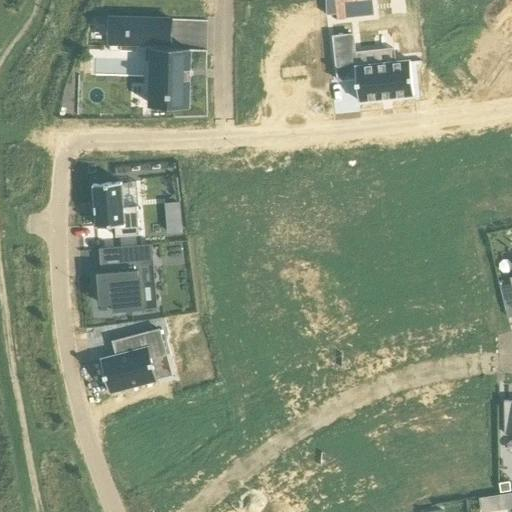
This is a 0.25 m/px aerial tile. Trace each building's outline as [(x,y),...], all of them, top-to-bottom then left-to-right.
[(326,0),(327,15),(338,14),(336,0),(326,0)] [(111,19),(110,43),(111,43),(147,44),(146,60),(152,61),(151,105),(189,106),(190,80),(190,78),(189,78),(190,70),(190,69),(191,51),(170,50),(170,45),(171,45),(172,20),(147,19),(111,18),(111,19)] [(439,87),(497,79),(495,64),(511,61),(511,34),(511,30),(484,34),(485,46),(435,52),(439,87)] [(357,80),(360,103),(416,96),(411,61),(395,63),(393,50),(375,52),(377,65),(357,68),(353,36),(334,39),(339,82),(357,80)] [(269,71),(250,72),(252,104),(305,100),(304,87),(318,86),(315,44),(298,45),(299,65),(269,67),(269,71)] [(493,143),(441,153),(449,185),(461,183),(466,200),(493,194),(489,177),(501,175),(493,143)] [(403,157),(368,161),(374,210),(395,208),(397,222),(433,218),(428,177),(427,177),(405,179),(403,157)] [(202,192),(190,193),(191,221),(205,220),(204,209),(257,207),(255,170),(201,172),(202,192)] [(323,171),(277,175),(280,207),(324,203),(326,219),(343,218),(341,190),(325,191),(323,171)] [(124,208),(122,183),(122,182),(106,183),(106,182),(97,182),(98,184),(94,184),(94,185),(96,206),(96,207),(96,213),(96,214),(97,225),(97,226),(115,225),(116,237),(140,235),(138,207),(124,208)] [(184,232),(183,220),(167,222),(168,234),(184,232)] [(445,230),(437,232),(440,245),(448,243),(445,230)] [(153,244),(100,248),(102,272),(98,273),(100,304),(113,303),(114,311),(142,309),(138,261),(154,260),(153,244)] [(191,329),(200,327),(196,314),(180,318),(183,327),(191,329)] [(119,354),(102,358),(111,392),(159,379),(154,358),(168,354),(161,328),(116,340),(119,354)] [(501,492),(511,491),(510,482),(500,483),(501,492)] [(498,496),(500,510),(511,507),(511,493),(498,496)]
